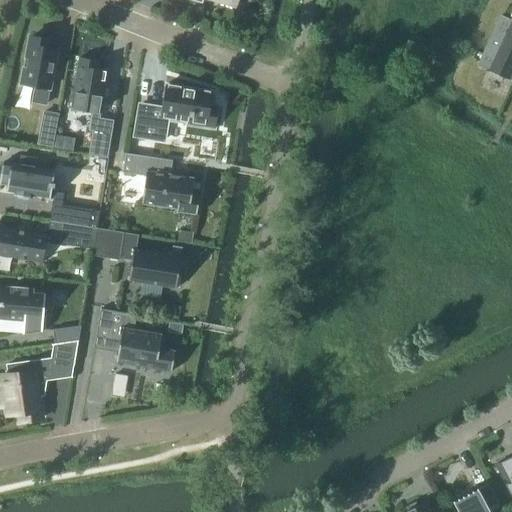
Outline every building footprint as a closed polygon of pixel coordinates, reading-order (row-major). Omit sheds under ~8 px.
[(511,17),(511,20),(510,20),(501,16),(500,17),(501,17),(494,33),(493,32),(493,33),(486,49),(485,49),(486,50),(478,65),(477,66),(509,81),(509,80),(508,80),(511,71),(511,17)] [(35,86),(32,102),(46,105),(56,50),(48,48),(50,40),(30,37),(21,84),(35,86)] [(100,113),(103,97),(103,96),(107,71),(97,69),(99,61),(92,60),(79,58),(78,61),(73,97),(71,109),(91,113),(88,130),(92,131),(88,154),(92,154),(107,157),(108,146),(112,120),(99,118),(100,114),(100,113)] [(210,106),(211,97),(212,93),(165,85),(161,109),(139,105),(134,136),(163,141),(167,119),(194,124),(194,126),(214,129),(218,107),(210,106)] [(44,112),(42,121),(38,144),(52,146),(58,115),(44,112)] [(53,147),(71,149),(72,136),(55,134),(53,147)] [(176,212),(196,215),(199,195),(191,194),(194,178),(170,174),(172,161),(125,153),(122,173),(145,177),(141,204),(176,210),(176,212)] [(52,182),(54,171),(36,169),(38,159),(36,158),(20,156),(19,160),(18,166),(2,163),(0,176),(0,183),(7,184),(7,185),(6,191),(14,192),(14,196),(31,199),(32,195),(49,198),(52,198),(49,221),(96,229),(99,211),(61,205),(64,193),(51,191),(51,188),(53,188),(54,182),(52,182)] [(0,256),(42,263),(45,242),(93,249),(96,229),(49,221),(47,235),(0,227),(0,256)] [(146,281),(159,283),(158,286),(175,289),(177,276),(185,277),(188,258),(136,249),(138,235),(96,229),(93,249),(92,256),(119,260),(120,258),(132,261),(128,281),(145,284),(146,281)] [(0,319),(23,322),(22,330),(22,334),(42,331),(45,293),(33,293),(34,289),(0,286),(0,319)] [(164,315),(176,317),(178,303),(166,302),(164,315)] [(117,353),(116,362),(171,372),(173,358),(175,350),(159,348),(161,334),(134,329),(136,315),(101,309),(94,348),(117,353)] [(183,325),(169,323),(167,332),(181,335),(183,325)] [(51,344),(51,346),(52,346),(50,359),(6,365),(7,375),(2,376),(4,389),(0,389),(0,391),(2,406),(6,406),(7,415),(18,414),(20,422),(41,419),(38,397),(44,396),(44,394),(43,394),(42,387),(45,387),(50,359),(73,363),(72,365),(74,366),(78,341),(80,329),(80,326),(52,330),(54,344),(51,344)] [(511,498),(511,455),(494,465),(511,498)] [(503,511),(488,483),(478,489),(477,487),(476,488),(476,489),(468,494),(467,492),(466,493),(467,494),(463,496),(463,495),(461,496),(462,497),(458,499),(458,498),(457,498),(457,499),(454,501),(453,500),(452,501),(458,511),(503,511)] [(429,511),(424,502),(417,505),(415,501),(404,507),(406,511),(404,511),(429,511)]
